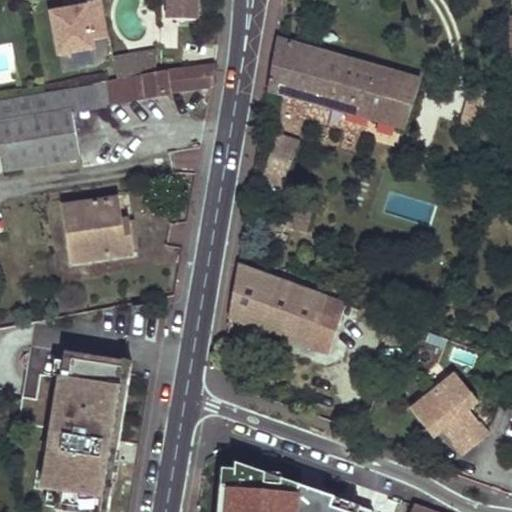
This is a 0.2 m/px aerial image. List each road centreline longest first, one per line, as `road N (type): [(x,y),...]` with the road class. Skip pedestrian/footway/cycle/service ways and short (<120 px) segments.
road 1 (secondary): [(184,399),(249,0)]
road 2 (residential): [(184,399),(383,464),(491,511)]
